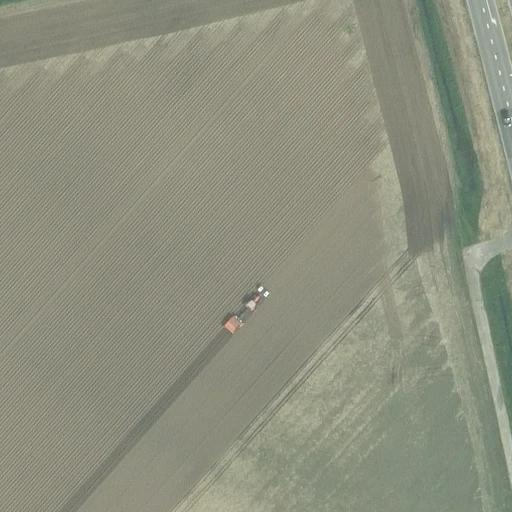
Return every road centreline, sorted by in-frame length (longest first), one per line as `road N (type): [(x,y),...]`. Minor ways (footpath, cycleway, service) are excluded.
road 1 (track): [(511,473),(470,276),(472,257),(511,245)]
road 2 (primary): [(473,0),(511,157)]
